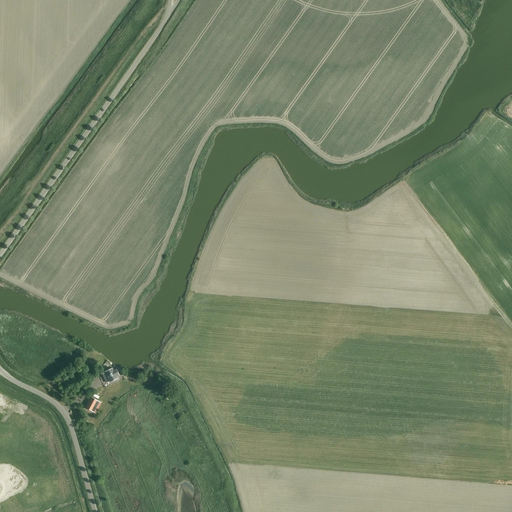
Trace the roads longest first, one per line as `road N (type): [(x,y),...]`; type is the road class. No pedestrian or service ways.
road 1 (unclassified): [(0,252),(170,12)]
road 2 (unclassified): [(98,511),(64,412),(0,370)]
